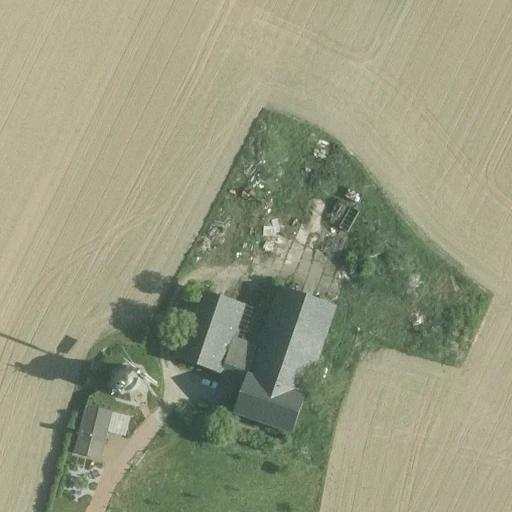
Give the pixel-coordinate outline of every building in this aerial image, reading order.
[(303,143),(253,249),(285,262),(294,241),(314,250),(324,227),(318,224),(345,162),(303,143)] [(334,308),(277,289),(268,314),(248,372),(305,391),(334,308)] [(197,290),(173,359),(221,375),(245,307),(197,290)] [(245,307),(221,375),(244,383),(248,372),(268,314),(245,307)] [(305,391),(248,372),(244,383),(233,417),(289,437),(305,391)] [(141,378),(125,373),(113,381),(109,391),(114,406),(130,411),(142,403),(146,393),(141,378)] [(111,414),(85,408),(77,440),(103,446),(111,414)]
